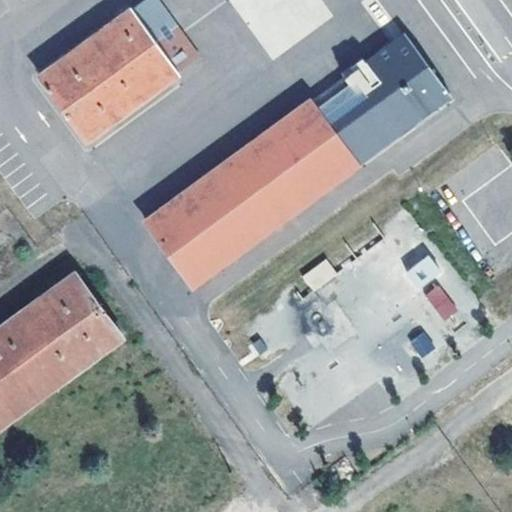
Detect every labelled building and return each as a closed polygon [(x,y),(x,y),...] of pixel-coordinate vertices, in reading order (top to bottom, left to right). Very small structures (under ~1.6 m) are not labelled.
[(155,0),(143,0),(38,77),(83,139),(196,56),(155,0)] [(188,0),(175,9),(185,23),(220,0),(232,0),(239,10),(254,0),(188,0)] [(332,79),(381,148),(451,98),(402,29),(332,79)] [(381,148),(332,79),(138,221),(190,291),(381,148)] [(430,255),(407,267),(418,286),(440,274),(430,255)] [(325,259),(301,276),(313,292),(337,274),(325,259)] [(84,265),(0,326),(0,420),(129,326),(84,265)] [(424,295),(445,320),(458,309),(437,284),(424,295)] [(423,358),(437,346),(422,330),(409,342),(423,358)]
